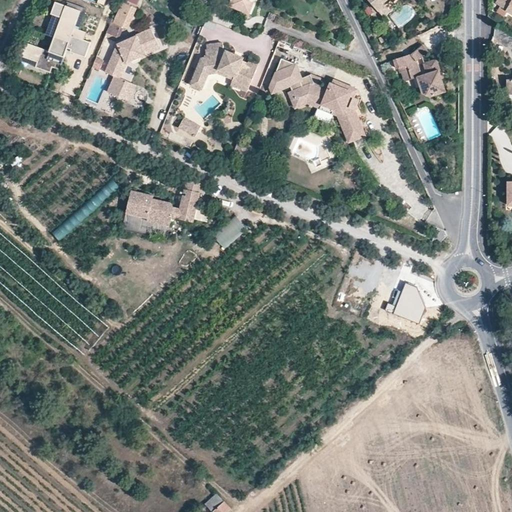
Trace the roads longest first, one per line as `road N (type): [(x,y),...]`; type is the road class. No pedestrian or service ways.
road 1 (unclassified): [(0,90),(448,271)]
road 2 (track): [(242,511),(0,300)]
road 3 (track): [(246,511),(384,386),(449,344),(486,339)]
road 4 (residential): [(470,228),(473,0)]
road 5 (residential): [(433,195),(344,0)]
